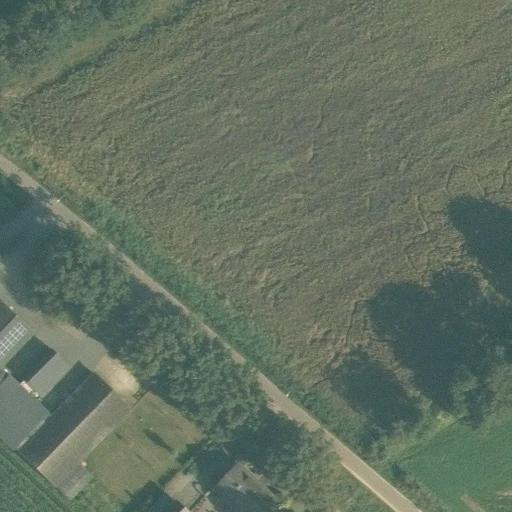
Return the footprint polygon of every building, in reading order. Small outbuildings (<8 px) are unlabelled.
[(0,367),(33,333),(0,300),(0,367)] [(41,396),(55,382),(69,368),(52,350),(24,379),(41,396)] [(53,416),(3,370),(0,373),(0,438),(17,453),(53,489),(130,410),(93,374),(53,416)] [(236,511),(263,511),(275,500),(238,465),(214,490),(236,511)] [(186,511),(176,502),(175,504),(166,511),(186,511)]
